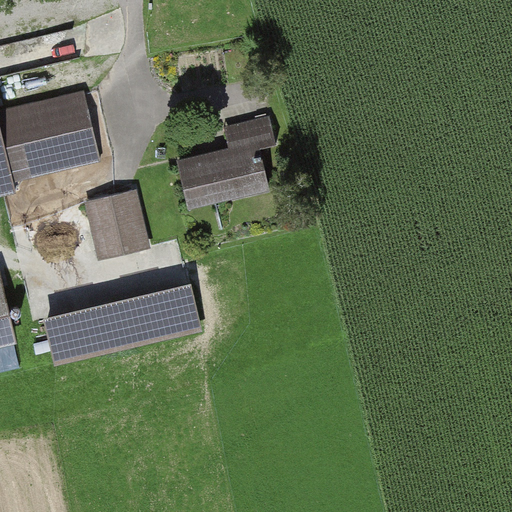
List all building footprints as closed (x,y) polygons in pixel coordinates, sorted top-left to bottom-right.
[(0,202),(17,198),(14,186),(99,165),(82,97),(0,116),(0,202)] [(270,120),(224,131),(230,155),(178,167),(189,215),(270,196),(261,156),(278,152),(270,120)] [(136,193),(85,205),(99,265),(151,253),(136,193)] [(0,354),(16,351),(0,281),(0,354)] [(192,292),(40,329),(51,372),(203,335),(192,292)]
